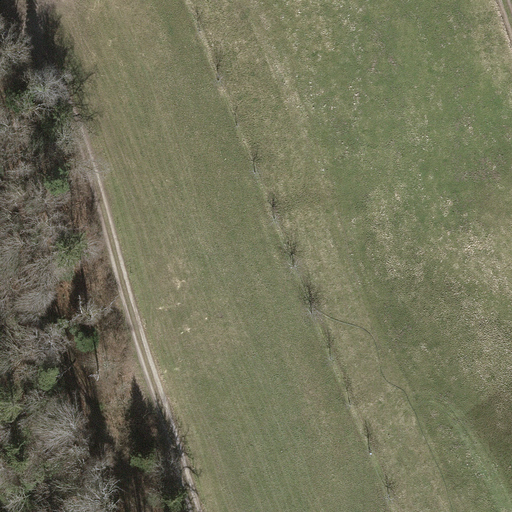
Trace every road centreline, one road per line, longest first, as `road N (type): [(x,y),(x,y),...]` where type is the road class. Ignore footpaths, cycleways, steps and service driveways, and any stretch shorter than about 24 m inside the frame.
road 1 (track): [(193,511),(32,36),(39,0)]
road 2 (track): [(134,511),(85,389),(0,290)]
